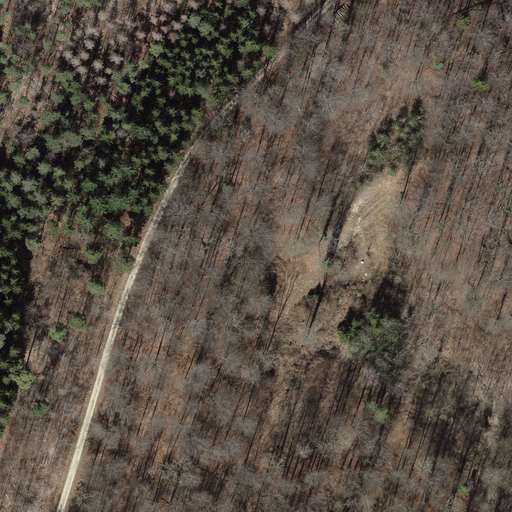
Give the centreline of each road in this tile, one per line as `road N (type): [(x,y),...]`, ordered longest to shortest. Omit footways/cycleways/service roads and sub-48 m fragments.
road 1 (track): [(335,0),(229,104),(155,229),(61,511)]
road 2 (track): [(254,511),(249,471),(279,391),(275,303),(299,266),(385,180)]
road 3 (track): [(0,455),(23,369),(28,289),(27,265),(14,244),(0,241)]
